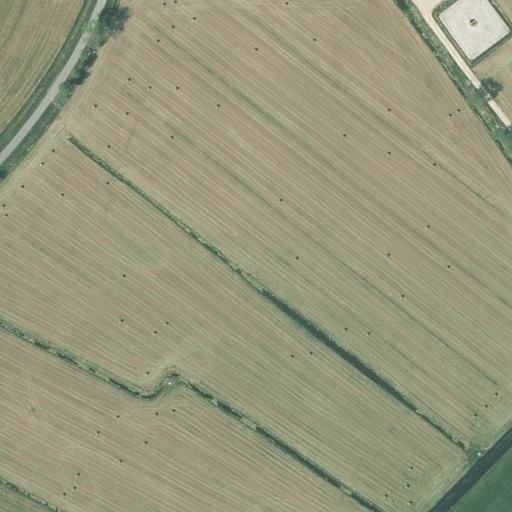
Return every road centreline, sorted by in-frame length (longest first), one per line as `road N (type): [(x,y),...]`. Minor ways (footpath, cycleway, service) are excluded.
road 1 (unclassified): [(0,159),(46,109),(102,0)]
road 2 (track): [(511,130),(417,0)]
